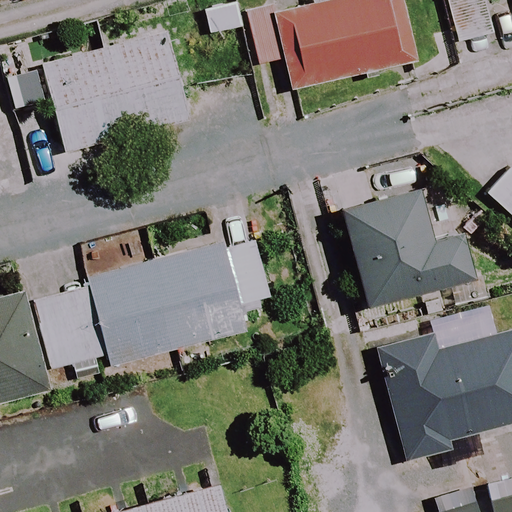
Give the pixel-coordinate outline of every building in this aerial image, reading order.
[(181,0),(166,4),(174,32),(38,67),(60,154),(185,123),(178,97),(216,88),(201,26),(194,0),(181,0)] [(411,62),(395,0),(287,0),(241,12),(255,69),(280,63),(288,93),(411,62)] [(477,0),(410,0),(424,50),(486,32),(477,0)] [(511,171),(510,169),(483,194),(511,224),(511,171)] [(425,243),(412,192),(336,211),(360,309),(467,282),(456,235),(425,243)] [(264,300),(249,241),(86,282),(107,368),(240,334),(233,308),(264,300)] [(40,372),(64,367),(69,386),(97,379),(93,360),(75,284),(0,301),(0,404),(45,394),(40,372)] [(455,328),(459,343),(432,349),(429,337),(374,351),(401,463),(447,452),(444,442),(511,425),(511,329),(490,335),(487,320),(455,328)] [(218,511),(211,485),(111,511),(218,511)]
